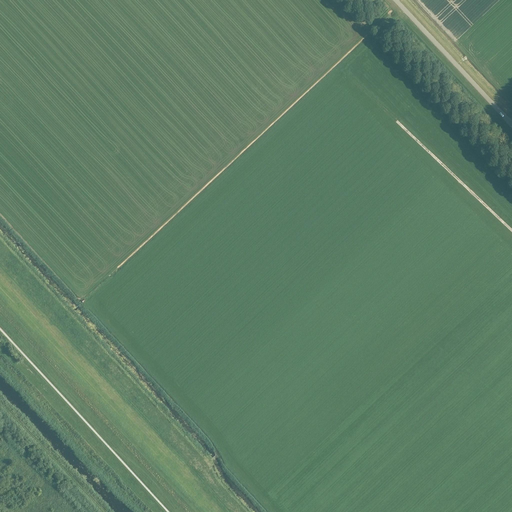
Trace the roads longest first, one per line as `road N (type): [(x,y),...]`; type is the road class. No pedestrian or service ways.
road 1 (tertiary): [(511,123),(395,0)]
road 2 (track): [(398,122),(511,230)]
